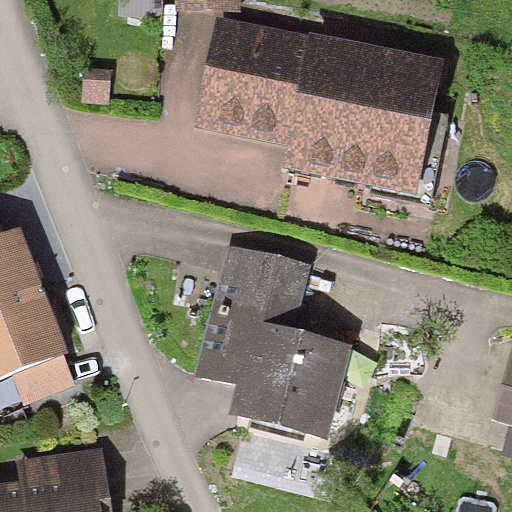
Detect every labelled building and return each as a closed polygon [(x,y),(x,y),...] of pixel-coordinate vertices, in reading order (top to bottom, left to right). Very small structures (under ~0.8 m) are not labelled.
[(174,0),(174,9),(242,11),(241,0),(174,0)] [(283,166),(417,194),(444,59),(310,32),(309,35),(218,16),(195,126),(287,145),(283,166)] [(86,68),(84,103),(111,104),(113,69),(86,68)] [(0,309),(46,292),(22,227),(4,232),(0,233),(0,309)] [(228,243),(195,374),(236,385),(229,414),(330,439),(354,344),(294,329),(310,264),(228,243)] [(70,353),(46,292),(0,309),(0,380),(14,375),(65,355),(70,353)] [(511,349),(492,420),(510,424),(511,424),(511,349)] [(65,355),(14,375),(26,406),(77,386),(65,355)] [(511,456),(511,424),(510,424),(502,454),(511,456)] [(0,484),(0,511),(113,511),(104,448),(18,460),(21,481),(0,484)]
